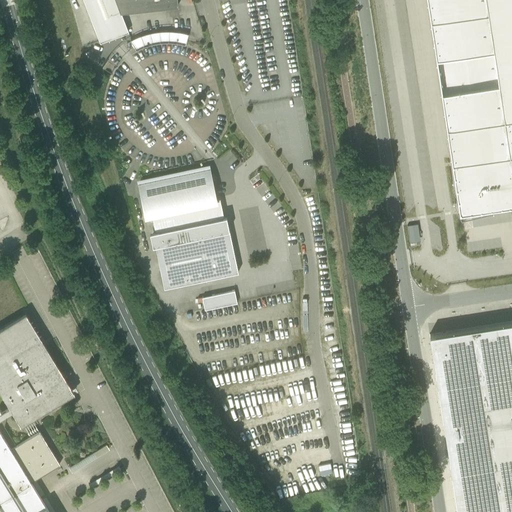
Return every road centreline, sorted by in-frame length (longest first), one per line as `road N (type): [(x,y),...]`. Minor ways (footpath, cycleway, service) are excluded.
road 1 (secondary): [(231,511),(163,399),(96,260),(6,0)]
road 2 (unclassified): [(340,473),(315,357),(300,212),(240,119),(207,0)]
road 3 (unclassified): [(358,0),(407,307)]
road 4 (unclassified): [(407,307),(440,511)]
